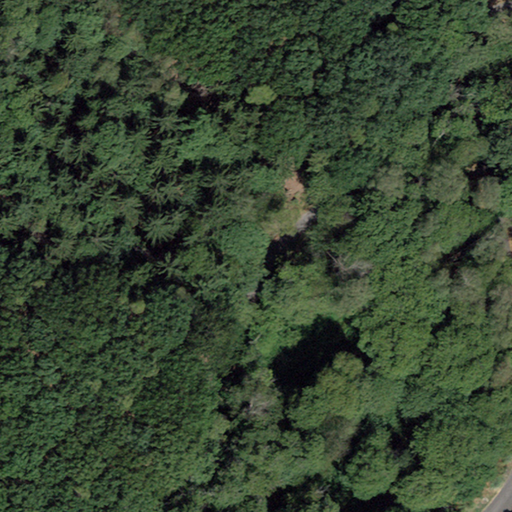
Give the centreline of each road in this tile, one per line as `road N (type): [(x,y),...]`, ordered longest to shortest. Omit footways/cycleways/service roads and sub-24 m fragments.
road 1 (unclassified): [(511,11),(460,33),(428,65),(370,153),(268,265),(178,451),(131,511)]
road 2 (unclassified): [(511,279),(483,146),(490,116),(511,85)]
